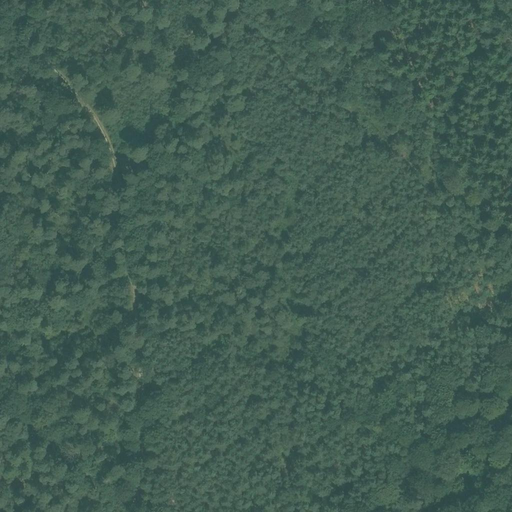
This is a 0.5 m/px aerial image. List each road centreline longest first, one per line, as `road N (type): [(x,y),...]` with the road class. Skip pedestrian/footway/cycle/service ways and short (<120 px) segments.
road 1 (track): [(0,18),(42,57),(107,145),(138,351),(134,511)]
road 2 (track): [(239,0),(118,198)]
